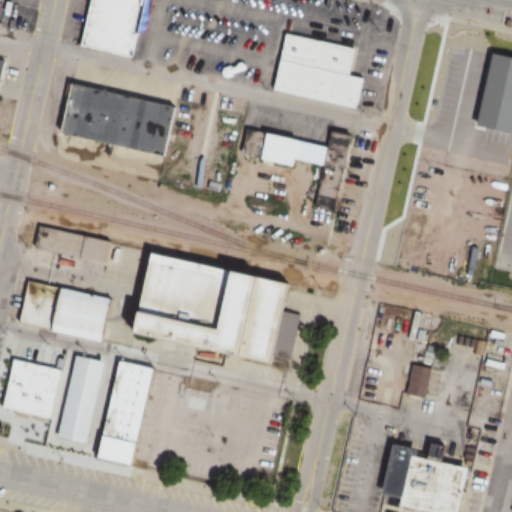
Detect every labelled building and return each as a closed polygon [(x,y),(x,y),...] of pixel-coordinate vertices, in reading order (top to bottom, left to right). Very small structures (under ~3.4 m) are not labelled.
[(87,0),(143,0),(136,35),(130,33),(125,55),(78,44),(87,0)] [(286,32),(357,49),(351,74),(369,78),(362,110),(272,89),(286,32)] [(0,93),(2,94),(8,58),(0,56),(0,93)] [(66,82),(169,105),(158,156),(55,133),(66,82)] [(354,134),(335,131),(333,145),(249,129),(244,155),(300,166),(301,159),(325,163),(317,207),(340,211),(354,134)] [(42,223),(115,240),(110,262),(37,245),(42,223)] [(154,252),(291,282),(274,359),(137,329),(154,252)] [(32,279),(116,298),(107,339),(23,321),(32,279)] [(152,372),(118,364),(97,461),(132,468),(152,372)] [(434,369),(413,364),(406,392),(428,397),(434,369)] [(471,388),(476,371),(465,368),(460,385),(471,388)] [(47,398),(54,374),(48,372),(41,397),(47,398)] [(0,419),(5,395),(57,406),(52,427),(37,424),(33,441),(0,434),(0,419)] [(394,444),(417,450),(416,455),(428,458),(432,442),(447,446),(443,461),(470,467),(459,511),(426,511),(399,506),(401,496),(383,492),(394,444)]
